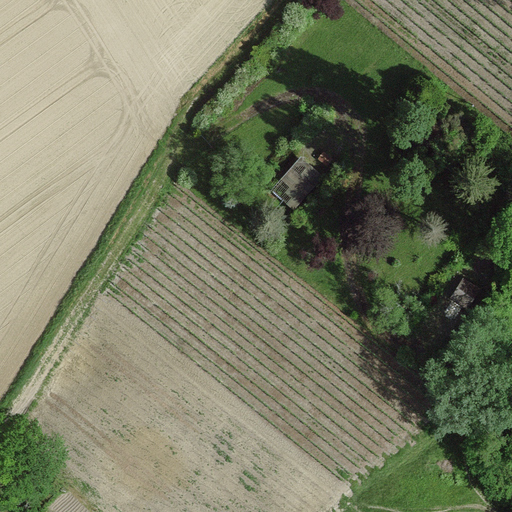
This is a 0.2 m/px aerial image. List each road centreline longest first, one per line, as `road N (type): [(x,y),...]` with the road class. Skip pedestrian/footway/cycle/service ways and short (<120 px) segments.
road 1 (track): [(0,438),(167,173)]
road 2 (track): [(167,173),(196,105),(293,0)]
